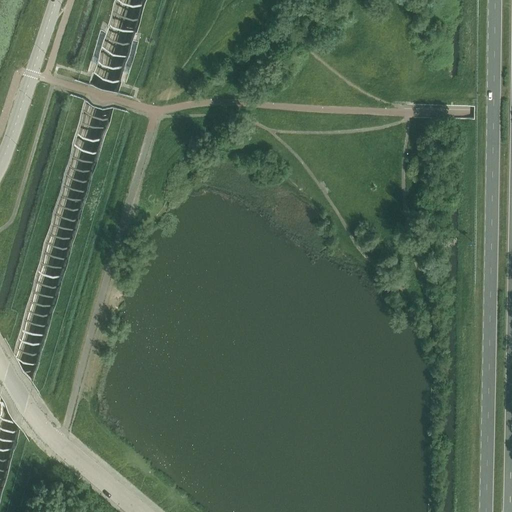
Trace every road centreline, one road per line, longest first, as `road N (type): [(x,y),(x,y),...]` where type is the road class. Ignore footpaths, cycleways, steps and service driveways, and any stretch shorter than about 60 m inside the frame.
road 1 (primary): [(494,0),(486,511)]
road 2 (unclassified): [(139,511),(59,445),(0,362)]
road 3 (unclassified): [(56,0),(0,167)]
